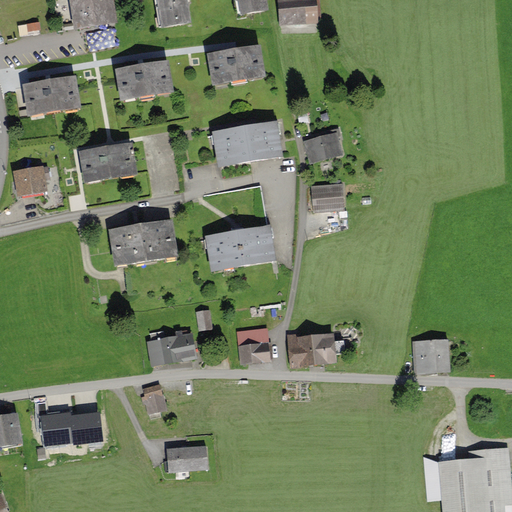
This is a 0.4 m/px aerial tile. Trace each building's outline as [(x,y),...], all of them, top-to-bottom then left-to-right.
[(112,0),(81,0),(69,2),(73,34),(116,28),(112,0)] [(186,0),(156,0),(162,31),(191,27),(186,0)] [(266,0),(234,0),(237,20),(269,15),(266,0)] [(276,0),(278,25),(319,22),(317,0),(276,0)] [(235,53),(208,58),(213,90),(266,81),(260,49),(235,53)] [(142,68),(117,72),(122,105),(174,97),(169,64),(142,68)] [(49,84),(24,88),(29,120),(81,113),(76,80),(49,84)] [(278,125),(213,136),(219,172),(284,161),(278,125)] [(329,137),(304,143),(310,167),(343,158),(338,139),(341,139),(339,130),(327,133),(329,137)] [(132,146),(79,155),(85,187),(137,179),(136,172),(132,146)] [(16,177),(19,201),(49,196),(45,172),(16,177)] [(343,184),(311,187),(314,213),(345,209),(343,184)] [(171,224),(108,233),(113,271),(177,261),(171,224)] [(238,233),(206,239),(212,274),(277,263),(271,228),(267,228),(238,233)] [(211,311),(197,313),(199,333),(213,331),(211,311)] [(242,366),(272,362),(268,328),(237,332),(242,366)] [(151,369),(166,366),(160,333),(150,334),(152,343),(147,344),(151,369)] [(163,333),(160,333),(166,366),(198,361),(194,335),(184,337),(183,333),(176,334),(177,340),(165,341),(163,333)] [(332,333),(289,337),(291,367),(335,363),(332,333)] [(449,340),(414,342),(415,373),(450,372),(449,340)] [(160,387),(144,391),(145,397),(141,398),(143,406),(147,405),(149,414),(165,411),(160,387)] [(45,445),(73,441),(70,417),(69,411),(41,415),(45,445)] [(98,413),(70,417),(73,441),(73,444),(102,440),(98,413)] [(19,416),(0,419),(0,452),(24,448),(19,416)] [(207,448),(166,450),(167,475),(208,472),(207,448)] [(45,449),(37,450),(38,461),(46,460),(45,449)] [(511,511),(511,479),(510,454),(437,459),(440,511),(511,511)]
